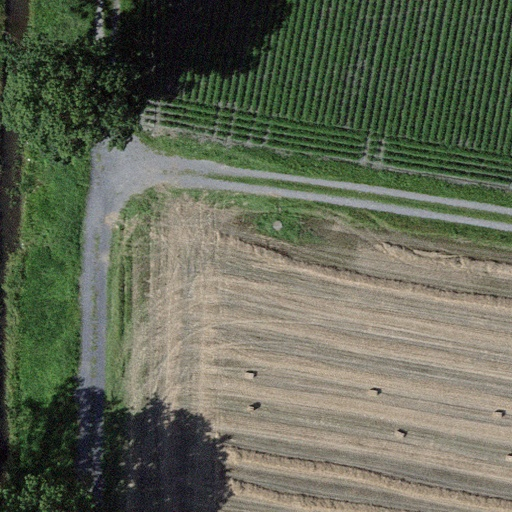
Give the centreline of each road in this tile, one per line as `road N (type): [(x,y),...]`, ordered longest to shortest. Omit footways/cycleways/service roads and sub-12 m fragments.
road 1 (track): [(110,155),(511,225)]
road 2 (track): [(97,511),(110,155)]
road 3 (track): [(110,155),(115,0)]
